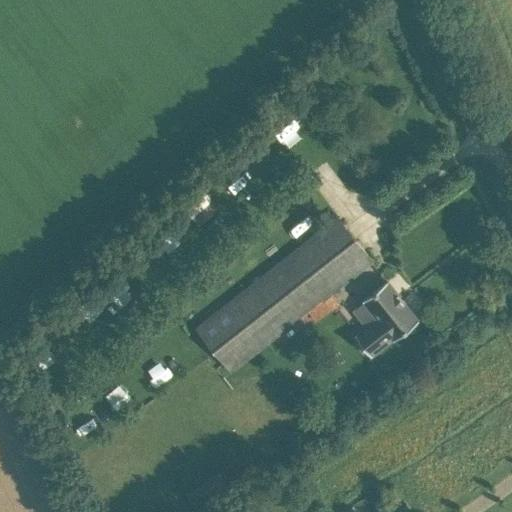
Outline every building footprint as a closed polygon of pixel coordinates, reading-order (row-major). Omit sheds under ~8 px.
[(269,142),(257,150),(264,160),(275,153),(269,142)] [(226,193),(239,182),(227,169),(214,181),(226,193)] [(197,326),(232,370),(372,259),(338,215),(197,326)] [(147,274),(161,258),(146,245),(132,262),(147,274)] [(117,267),(101,282),(121,303),(137,288),(117,267)] [(378,317),(356,334),(372,355),(395,338),(419,319),(388,279),(363,298),(378,317)] [(166,351),(150,360),(159,376),(175,367),(166,351)]
